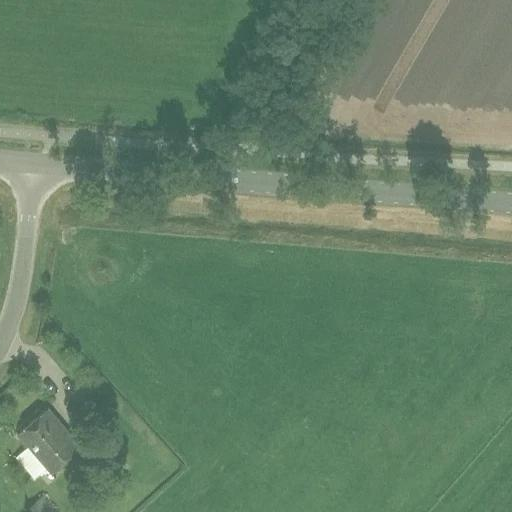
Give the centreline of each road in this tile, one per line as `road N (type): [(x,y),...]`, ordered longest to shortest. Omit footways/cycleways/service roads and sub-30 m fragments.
road 1 (tertiary): [(511,206),(31,170)]
road 2 (track): [(236,186),(236,152),(326,0)]
road 3 (unclassified): [(0,348),(22,288),(31,170)]
